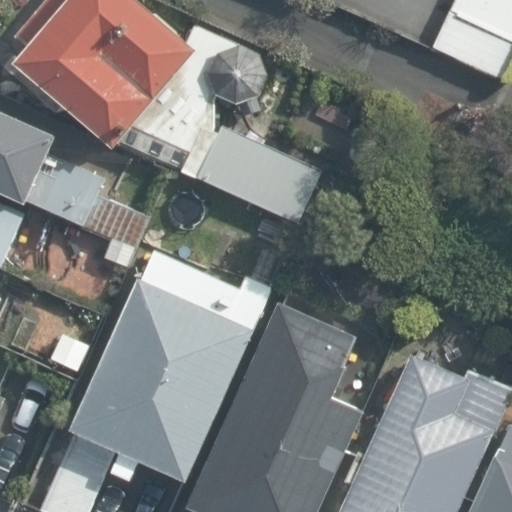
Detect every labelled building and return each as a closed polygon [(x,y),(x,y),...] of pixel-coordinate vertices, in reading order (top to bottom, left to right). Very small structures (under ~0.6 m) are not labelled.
[(132,0),(63,0),(5,68),(102,152),(191,50),(132,0)] [(511,0),(457,0),(436,46),(505,77),(511,63),(511,0)] [(193,47),(141,155),(304,234),(337,167),(247,124),(277,62),(197,23),(187,44),(193,47)] [(0,274),(33,288),(58,227),(79,236),(109,161),(101,157),(0,116),(0,274)] [(275,289),(154,249),(78,428),(195,481),(275,289)] [(361,335),(280,303),(192,507),(202,511),(317,511),(364,405),(336,394),(361,335)] [(454,511),(510,391),(410,346),(335,511),(454,511)] [(511,511),(511,417),(507,416),(467,511),(511,511)]
